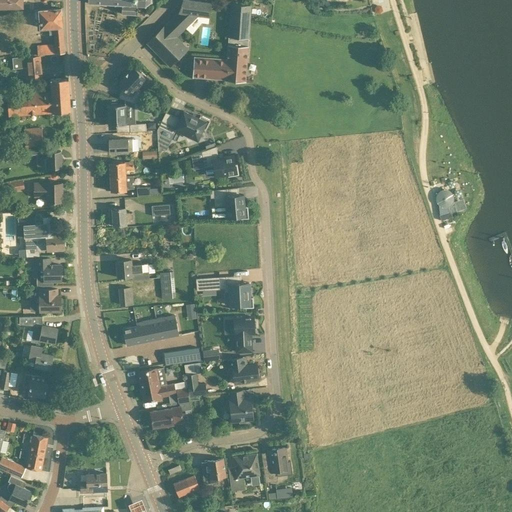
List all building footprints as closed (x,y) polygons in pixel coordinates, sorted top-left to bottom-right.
[(87,0),(88,3),(89,3),(89,1),(97,1),(97,4),(99,4),(99,2),(105,2),(104,4),(106,4),(106,2),(114,2),(114,4),(116,5),(116,3),(122,3),(122,5),(121,14),(138,15),(138,4),(144,4),(145,6),(147,6),(146,3),(150,0),(152,1),(152,0),(87,0)] [(179,11),(177,13),(189,25),(199,14),(210,16),(211,2),(197,0),(182,0),(181,3),(180,5),(181,6),(179,11)] [(324,8),(330,3),(327,0),(317,0),(324,8)] [(245,82),(249,46),(248,46),(251,5),(231,3),(227,59),(194,57),(193,77),(225,79),(225,80),(242,81),(245,82)] [(65,52),(61,8),(39,10),(41,28),(49,27),(50,34),(54,34),(55,44),(37,45),(38,54),(65,52)] [(148,43),(170,66),(171,66),(188,49),(177,37),(165,25),(147,43),(148,43)] [(42,78),(40,55),(20,57),(20,59),(18,59),(17,60),(17,65),(19,65),(26,65),(27,79),(42,78)] [(146,76),(141,72),(140,73),(134,67),(129,72),(128,72),(123,77),(124,77),(119,83),(122,87),(118,98),(135,104),(140,90),(138,88),(146,78),(145,77),(146,76)] [(68,78),(64,78),(51,79),(52,92),(7,96),(9,117),(20,116),(20,115),(53,112),(53,113),(70,111),(70,110),(69,95),(68,78)] [(108,124),(108,125),(126,124),(126,123),(125,105),(125,104),(117,104),(117,103),(111,103),(111,105),(108,105),(108,106),(108,105),(109,124),(108,124)] [(166,112),(162,121),(158,130),(158,151),(166,150),(176,129),(199,140),(205,128),(206,129),(210,120),(200,115),(199,118),(184,111),(180,119),(166,112)] [(146,123),(130,124),(130,132),(146,131),(146,123)] [(40,146),(44,145),(42,127),(24,129),(26,147),(20,147),(20,148),(40,146)] [(133,151),(132,139),(109,139),(110,152),(128,152),(128,151),(133,151)] [(20,148),(21,156),(40,155),(40,146),(20,148)] [(229,175),(229,176),(239,174),(237,164),(235,164),(233,155),(218,157),(216,146),(207,149),(201,151),(191,155),(193,169),(204,167),(214,166),(216,178),(229,175)] [(61,150),(51,151),(44,151),(44,168),(45,168),(45,170),(46,170),(47,171),(49,170),(50,169),(50,168),(62,167),(61,161),(62,161),(63,161),(64,160),(64,159),(64,158),(63,157),(62,156),(61,156),(61,150)] [(110,162),(111,177),(125,176),(125,175),(125,169),(133,169),(133,162),(125,162),(125,161),(110,162)] [(133,175),(125,175),(125,176),(111,177),(111,191),(126,191),(126,189),(134,189),(134,182),(133,175)] [(23,179),(7,182),(9,191),(25,188),(23,179)] [(63,202),(62,182),(35,183),(35,191),(35,197),(48,197),(48,203),(63,202)] [(137,187),(137,195),(150,194),(150,186),(137,187)] [(239,216),(239,219),(249,218),(248,206),(245,206),(244,194),(228,196),(227,188),(210,190),(211,198),(215,197),(215,206),(226,205),(227,217),(239,216)] [(457,198),(457,197),(457,196),(457,195),(457,194),(456,193),(455,192),(455,191),(454,190),(453,189),(452,189),(451,189),(449,189),(448,188),(447,189),(446,189),(445,189),(444,190),(443,191),(442,192),(441,194),(441,195),(440,196),(440,197),(440,198),(441,199),(441,200),(441,201),(442,202),(443,203),(444,204),(447,212),(451,211),(449,206),(450,205),(451,205),(452,205),(453,204),(454,204),(455,203),(456,202),(456,201),(457,200),(457,199),(457,198)] [(169,204),(151,205),(152,215),(170,214),(169,204)] [(113,223),(114,225),(127,224),(126,219),(133,219),(133,211),(126,212),(125,207),(112,209),(113,219),(112,219),(112,223),(113,223)] [(47,250),(65,248),(65,246),(66,246),(66,241),(64,241),(64,233),(52,234),(51,216),(17,218),(18,225),(17,225),(18,237),(25,236),(26,256),(39,255),(39,249),(47,249),(47,250)] [(53,285),(53,281),(62,281),(61,265),(50,265),(50,257),(35,258),(36,269),(43,269),(43,281),(41,281),(37,286),(53,285)] [(117,260),(118,277),(132,276),(132,280),(150,278),(149,275),(148,262),(140,263),(131,264),(131,259),(117,260)] [(160,273),(162,298),(172,297),(170,272),(160,273)] [(226,276),(196,278),(197,290),(224,289),(224,292),(230,292),(230,305),(242,305),(242,308),(254,307),(253,297),(250,297),(250,288),(245,288),(244,282),(227,283),(226,276)] [(120,304),(121,304),(132,303),(131,287),(119,288),(119,289),(120,289),(121,304),(120,304)] [(40,311),(61,311),(61,295),(58,295),(58,289),(41,289),(42,297),(40,297),(40,311)] [(187,312),(195,311),(194,303),(186,304),(187,312)] [(137,326),(124,328),(127,345),(179,334),(175,315),(137,322),(137,326)] [(42,316),(19,316),(20,324),(34,325),(33,331),(31,342),(39,343),(40,339),(55,342),(58,328),(42,325),(42,316)] [(236,318),(234,318),(234,325),(233,325),(233,332),(235,332),(235,333),(236,333),(237,351),(252,351),(251,332),(255,332),(254,328),(257,328),(256,321),(254,321),(254,317),(243,317),(243,316),(236,316),(236,318)] [(53,355),(41,352),(42,346),(31,344),(29,357),(36,359),(34,366),(50,369),(53,355)] [(177,352),(179,365),(187,363),(185,351),(177,352)] [(169,353),(171,366),(179,365),(177,352),(169,353)] [(171,366),(169,353),(164,354),(161,354),(163,367),(171,366)] [(235,384),(250,382),(249,380),(259,378),(257,363),(244,365),(243,357),(228,359),(229,368),(233,367),(235,384)] [(186,375),(196,373),(194,363),(184,364),(186,375)] [(158,380),(166,379),(164,367),(156,368),(139,371),(143,392),(152,390),(152,388),(160,387),(158,380)] [(8,389),(9,381),(11,372),(3,370),(0,388),(8,389)] [(30,386),(29,393),(45,396),(48,383),(46,383),(47,377),(37,375),(25,373),(23,385),(30,386)] [(187,381),(189,396),(206,394),(206,384),(198,385),(196,373),(186,375),(186,381),(187,381)] [(179,402),(190,400),(189,396),(187,381),(186,381),(167,384),(166,379),(158,380),(160,387),(152,388),(152,390),(143,392),(144,401),(162,397),(161,396),(178,393),(179,402)] [(229,399),(231,422),(239,421),(239,423),(247,422),(247,420),(254,419),(252,397),(244,397),(243,390),(230,391),(231,399),(229,399)] [(191,409),(190,400),(179,402),(180,407),(151,411),(152,420),(151,420),(151,421),(151,422),(151,423),(151,424),(152,425),(153,425),(153,426),(173,423),(173,422),(183,421),(182,415),(181,410),(191,409)] [(14,431),(16,423),(9,421),(7,429),(14,431)] [(27,468),(41,470),(48,437),(33,434),(27,468)] [(262,456),(263,465),(266,482),(277,481),(278,471),(288,469),(285,447),(269,449),(269,451),(269,452),(269,453),(264,454),(262,456)] [(259,474),(257,453),(234,456),(235,466),(228,467),(231,490),(244,489),(243,477),(259,474)] [(0,468),(11,473),(16,462),(3,456),(0,462),(0,468)] [(226,476),(223,458),(214,459),(214,458),(213,458),(213,459),(208,460),(208,462),(201,463),(205,484),(211,483),(217,482),(220,478),(219,477),(226,476)] [(170,474),(181,469),(179,465),(168,469),(170,474)] [(107,490),(106,473),(96,473),(86,474),(87,482),(81,482),(81,487),(81,492),(107,490)] [(9,498),(16,502),(26,506),(32,491),(23,487),(25,481),(11,475),(8,481),(10,482),(7,487),(10,492),(11,493),(9,498)] [(199,487),(194,475),(174,483),(177,492),(178,494),(179,496),(199,487)] [(6,511),(10,507),(0,498),(0,510),(2,511),(6,511)] [(145,511),(140,499),(126,505),(129,511),(145,511)]
